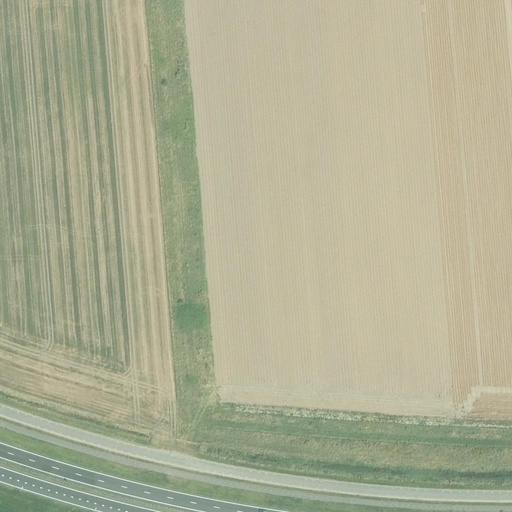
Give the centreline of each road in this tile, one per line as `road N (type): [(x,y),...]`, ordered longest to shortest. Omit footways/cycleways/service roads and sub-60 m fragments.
road 1 (tertiary): [(0,410),(237,473),(387,492),(511,496)]
road 2 (trunk): [(239,511),(0,450)]
road 3 (trunk): [(0,474),(127,511)]
